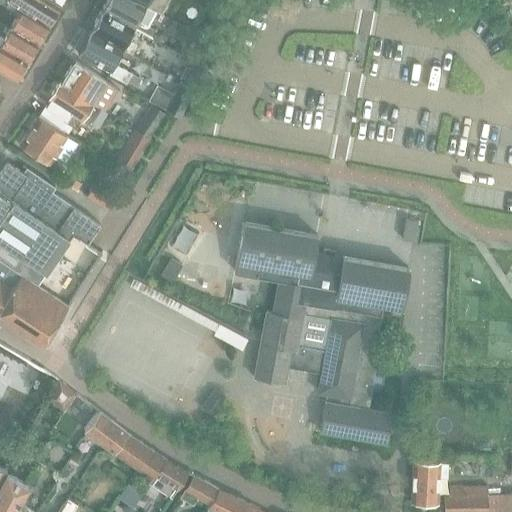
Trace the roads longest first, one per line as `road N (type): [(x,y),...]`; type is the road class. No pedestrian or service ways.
road 1 (residential): [(301,511),(202,469),(0,330)]
road 2 (residential): [(83,0),(0,132)]
